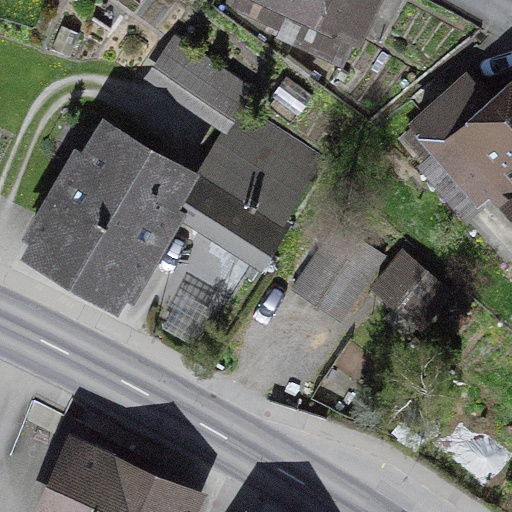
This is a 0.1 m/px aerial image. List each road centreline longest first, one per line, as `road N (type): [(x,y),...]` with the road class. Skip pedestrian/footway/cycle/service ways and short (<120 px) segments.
road 1 (primary): [(0,320),(150,394),(349,511)]
road 2 (track): [(0,198),(31,125),(60,91),(102,86),(191,132)]
